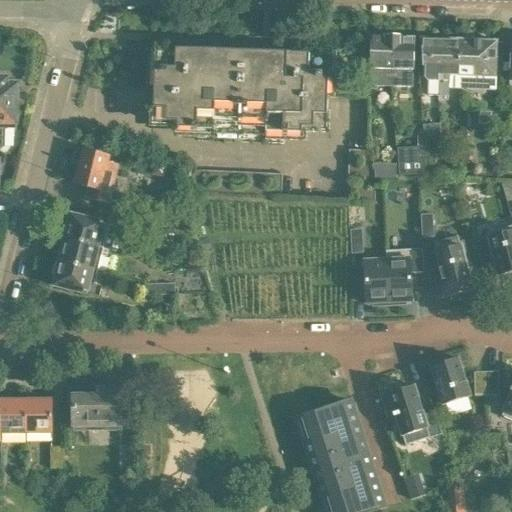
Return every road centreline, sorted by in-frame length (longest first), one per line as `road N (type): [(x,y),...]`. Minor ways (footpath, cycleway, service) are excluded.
road 1 (residential): [(344,337),(0,344)]
road 2 (residential): [(338,158),(186,150),(53,110)]
road 3 (residential): [(0,325),(53,110)]
road 4 (residential): [(344,337),(398,501)]
road 5 (residential): [(486,322),(344,337)]
